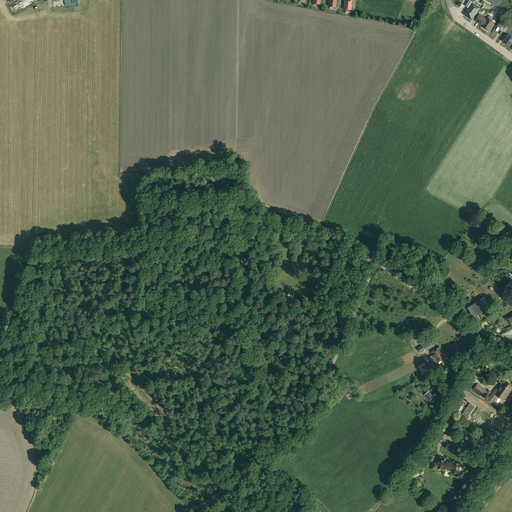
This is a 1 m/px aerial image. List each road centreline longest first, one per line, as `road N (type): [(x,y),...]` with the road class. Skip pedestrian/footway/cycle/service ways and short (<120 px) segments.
road 1 (track): [(259,465),(311,411),(378,262)]
road 2 (track): [(224,166),(247,0)]
